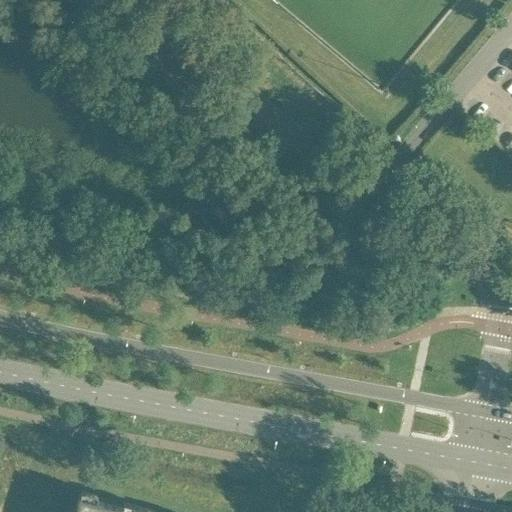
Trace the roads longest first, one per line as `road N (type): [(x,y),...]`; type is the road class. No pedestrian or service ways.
road 1 (secondary): [(490,409),(0,314)]
road 2 (secondary): [(0,373),(478,465)]
road 3 (unclassified): [(376,216),(142,0)]
road 4 (unclassified): [(490,409),(501,330),(479,287),(376,216)]
road 5 (unclassified): [(376,216),(511,49)]
